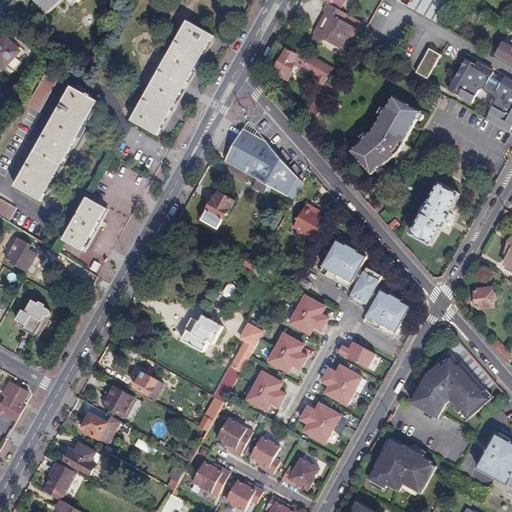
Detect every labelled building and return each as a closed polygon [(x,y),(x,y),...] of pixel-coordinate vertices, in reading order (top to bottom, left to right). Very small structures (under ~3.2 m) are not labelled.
[(77,0),(34,0),(46,15),(62,0),(73,0),(75,2),(77,0)] [(323,0),(329,4),(340,10),(346,0),(323,0)] [(393,0),(438,24),(448,5),(451,0),(393,0)] [(340,10),(329,4),(324,12),(327,13),(316,31),(325,37),(323,40),(342,50),(347,40),(348,37),(352,40),(358,30),(344,22),(347,17),(354,21),(355,19),(340,10)] [(354,21),(367,29),(369,26),(355,19),(354,21)] [(133,122),(159,137),(215,37),(189,23),(133,122)] [(325,37),(316,31),(314,35),(323,40),(325,37)] [(22,52),(6,37),(0,43),(0,64),(5,70),(22,52)] [(511,65),(511,48),(504,44),(497,57),(511,65)] [(331,68),(296,47),(293,53),(288,50),(283,58),(282,57),(277,67),(278,68),(275,73),(286,79),(289,74),(291,75),(294,71),(292,70),(295,64),(294,64),(295,63),(315,75),(314,76),(324,82),(331,68)] [(429,81),(443,58),(431,51),(418,75),(429,81)] [(488,122),(511,135),(511,132),(511,83),(507,80),(505,81),(495,75),(494,73),(479,64),(477,67),(468,62),(450,93),(473,106),(481,93),(485,92),(485,93),(495,100),(496,99),(498,103),(488,122)] [(338,71),(342,74),(346,66),(343,63),(338,71)] [(40,114),(59,81),(46,74),(27,106),(40,114)] [(308,114),(316,120),(332,90),(324,85),(308,114)] [(43,201),(99,104),(73,89),(17,187),(43,201)] [(386,111),(383,116),(372,134),(369,137),(363,142),(363,143),(364,144),(353,154),(373,175),(378,171),(382,166),(383,165),(384,166),(393,158),(393,157),(401,143),(404,144),(418,120),(421,114),(422,113),(394,97),(386,111)] [(266,143),(267,141),(249,121),(235,146),(248,153),(256,137),(266,143)] [(269,187),(289,198),(299,178),(267,141),(266,143),(256,137),(248,153),(235,146),(226,162),(232,166),(249,175),(258,180),(269,187)] [(399,153),(404,144),(401,143),(393,157),(393,158),(399,153)] [(476,176),(482,167),(477,164),(471,174),(476,176)] [(249,175),(232,166),(228,173),(244,183),(249,175)] [(266,194),(269,187),(258,180),(255,188),(266,194)] [(461,197),(441,186),(430,207),(429,207),(425,216),(425,217),(413,237),(433,248),(443,229),(447,230),(454,217),(451,215),(461,197)] [(380,198),(389,208),(392,210),(400,203),(396,198),(389,190),(380,198)] [(220,230),(236,202),(220,194),(216,201),(214,201),(203,221),(220,230)] [(0,217),(9,223),(17,210),(0,199),(0,217)] [(91,242),(108,211),(88,199),(65,242),(83,252),(89,241),(91,242)] [(317,239),(328,219),(321,215),(318,213),(319,210),(309,205),(296,227),(317,239)] [(23,215),(18,225),(30,230),(35,220),(23,215)] [(384,332),(396,339),(398,335),(413,309),(415,305),(406,300),(404,303),(393,296),(394,293),(385,289),(383,292),(378,289),(384,279),(368,270),(367,272),(362,269),(369,256),(372,253),(363,248),(362,251),(349,244),(351,241),(342,236),(339,240),(323,268),(321,271),(334,278),(340,281),(340,282),(351,288),(353,285),(357,279),(362,282),(353,297),(351,301),(366,310),(368,306),(370,303),(375,306),(368,318),(366,322),(378,329),(384,332)] [(40,249),(20,239),(8,261),(28,273),(38,255),(37,254),(40,249)] [(274,262),(268,273),(277,277),(283,266),(274,262)] [(84,279),(88,272),(75,264),(71,271),(84,279)] [(312,282),(304,278),(301,283),(309,288),(312,282)] [(495,296),(494,289),(480,291),(476,293),(478,307),(481,309),(496,308),(496,301),(498,301),(497,296),(495,296)] [(299,311),(327,327),(330,320),(323,316),(327,309),(324,307),(307,297),(299,311)] [(51,311),(34,302),(28,313),(24,311),(17,321),(27,327),(24,331),(39,339),(52,316),(51,311)] [(327,327),(299,311),(291,325),(309,334),(311,337),(316,329),(323,333),(327,327)] [(216,344),(225,327),(207,317),(203,323),(194,318),(187,330),(189,332),(184,341),(205,353),(211,342),(216,344)] [(265,332),(251,324),(239,345),(245,348),(234,367),(242,372),(250,358),(261,339),(265,332)] [(309,358),(302,354),(306,347),(303,345),(286,335),(278,349),(306,365),(309,358)] [(505,360),(509,353),(498,341),(492,345),(505,360)] [(340,354),(369,370),(378,356),(359,346),(356,344),(352,351),(344,347),(340,354)] [(302,371),(306,365),(278,349),(270,363),(287,373),(290,374),(295,367),(302,371)] [(139,354),(132,351),(130,356),(136,359),(139,354)] [(486,394),(487,393),(464,366),(462,368),(449,352),(436,363),(440,367),(429,376),(424,385),(413,405),(440,420),(443,415),(448,406),(452,402),(459,409),(457,411),(461,415),(463,413),(470,420),(492,401),(486,394)] [(139,354),(136,359),(147,365),(149,360),(139,354)] [(328,377),(357,393),(364,379),(346,369),(343,367),(339,374),(331,370),(328,377)] [(257,387),(285,403),(288,396),(281,392),(285,385),(281,383),(265,373),(257,387)] [(167,386),(145,374),(137,388),(158,400),(167,386)] [(424,385),(429,376),(426,374),(420,384),(424,385)] [(357,393),(328,377),(324,383),(331,387),(327,395),(330,397),(349,407),(357,393)] [(19,422),(26,408),(23,406),(30,393),(13,383),(5,396),(8,398),(0,412),(9,417),(6,422),(16,427),(19,422)] [(285,403),(257,387),(249,401),(266,410),(269,412),(273,405),(281,409),(285,403)] [(106,406),(133,421),(143,403),(116,388),(109,400),(107,398),(103,404),(106,406)] [(489,391),(487,393),(486,394),(492,401),(495,399),(489,391)] [(220,399),(213,412),(218,415),(225,402),(220,399)] [(306,415),(335,431),(343,417),(325,407),(322,405),(317,412),(310,408),(306,415)] [(123,423),(94,407),(92,411),(89,411),(88,412),(88,415),(90,416),(92,416),(84,431),(110,446),(123,423)] [(467,423),(470,420),(463,413),(461,415),(460,415),(467,423)] [(335,431),(306,415),(303,421),(310,425),(306,433),(309,435),(328,445),(335,431)] [(208,416),(202,427),(209,431),(215,420),(210,417),(208,416)] [(239,455),(242,457),(255,433),(231,420),(219,440),(226,444),(224,447),(229,449),(239,455)] [(511,511),(511,442),(500,436),(480,470),(511,487),(511,511)] [(273,474),(275,475),(282,463),(276,459),(282,449),(264,438),(252,459),(260,463),(258,465),(263,468),(273,474)] [(385,456),(393,441),(390,440),(382,455),(385,456)] [(406,486),(420,494),(423,496),(438,469),(433,466),(434,464),(425,459),(426,458),(413,450),(407,447),(406,449),(393,441),(385,456),(377,469),(378,469),(371,481),(373,482),(387,490),(389,487),(401,494),(404,490),(406,486)] [(94,463),(99,454),(82,445),(78,453),(73,451),(68,461),(76,465),(76,467),(82,470),(83,469),(93,475),(98,466),(94,463)] [(413,450),(426,458),(428,454),(415,447),(413,450)] [(296,487),(301,490),(302,487),(310,491),(322,470),(303,460),(297,471),(291,467),(284,480),(286,481),(296,487)] [(195,484),(219,498),(233,474),(229,472),(219,467),(215,464),(213,467),(206,463),(195,484)] [(60,500),(64,502),(66,497),(78,475),(58,464),(54,471),(51,477),(53,478),(48,487),(45,492),(60,500)] [(175,480),(170,488),(176,491),(180,483),(175,480)] [(228,502),(245,511),(247,511),(253,502),(258,506),(266,493),(263,491),(253,486),(249,483),(247,486),(240,482),(228,502)] [(385,494),(387,490),(373,482),(371,486),(385,494)] [(418,497),(420,494),(406,486),(404,490),(418,497)] [(163,511),(180,511),(187,502),(173,494),(163,511)] [(292,511),(290,510),(291,507),(287,505),(277,499),(274,498),(267,510),(271,511),(292,511)] [(62,511),(81,511),(64,502),(60,500),(56,508),(62,511)] [(353,511),(356,511),(361,505),(358,503),(353,511)]
